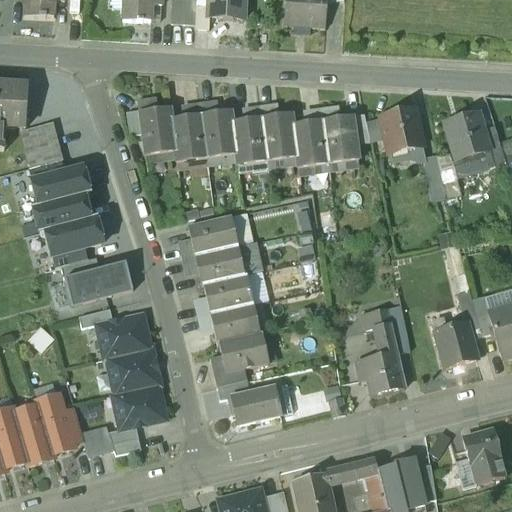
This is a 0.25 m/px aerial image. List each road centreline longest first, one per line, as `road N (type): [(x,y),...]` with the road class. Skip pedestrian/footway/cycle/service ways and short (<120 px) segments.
road 1 (residential): [(92,57),(91,80),(155,269),(204,474)]
road 2 (residential): [(92,57),(511,82)]
road 3 (residential): [(511,396),(204,474)]
road 4 (residential): [(204,474),(54,511)]
